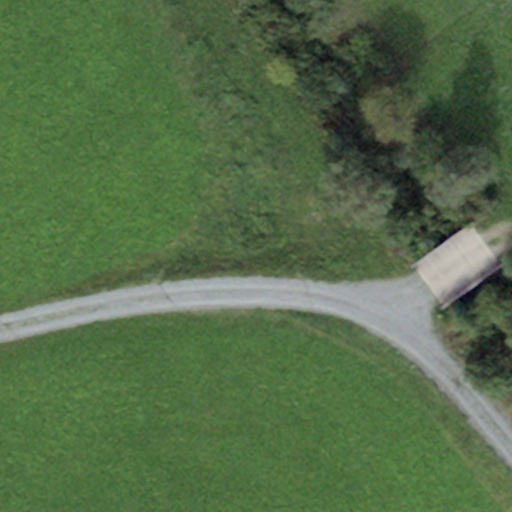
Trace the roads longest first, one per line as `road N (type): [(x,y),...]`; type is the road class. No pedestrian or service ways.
road 1 (track): [(0,336),(207,297),(338,300)]
road 2 (track): [(338,300),(471,398),(511,452)]
road 3 (track): [(338,300),(428,285),(511,241)]
